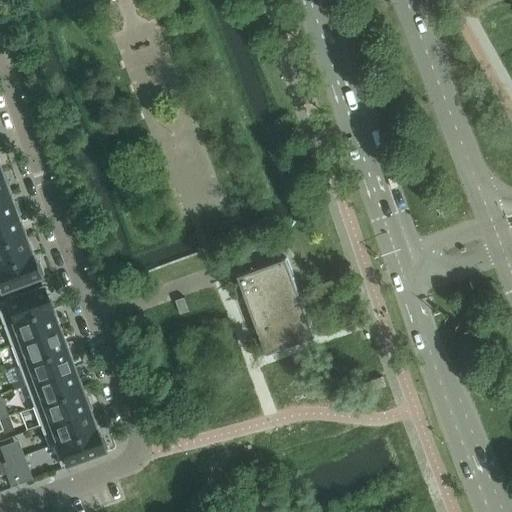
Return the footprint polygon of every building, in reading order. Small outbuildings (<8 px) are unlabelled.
[(134,49),(135,53),(141,50),(141,49),(144,47),(145,49),(151,47),(150,43),(149,43),(150,45),(145,47),(145,45),(139,47),(139,49),(135,51),(134,49)] [(0,197),(8,194),(5,186),(9,184),(5,173),(0,174),(0,197)] [(0,220),(20,213),(15,202),(12,203),(8,194),(0,197),(0,220)] [(0,243),(23,235),(16,215),(20,214),(20,213),(0,220),(0,243)] [(0,266),(32,255),(31,254),(23,235),(0,243),(0,266)] [(0,290),(43,274),(39,262),(35,263),(32,255),(0,266),(0,290)] [(239,276),(238,277),(245,296),(260,335),(266,354),(267,354),(267,355),(316,337),(315,336),(316,336),(287,258),(286,258),(238,276),(239,276)] [(51,307),(43,286),(0,302),(0,314),(4,325),(51,307)] [(190,311),(185,297),(176,300),(181,314),(190,311)] [(58,328),(51,309),(51,308),(51,307),(4,325),(11,345),(58,328)] [(65,348),(58,328),(11,345),(19,365),(65,348)] [(73,368),(65,348),(19,365),(26,386),(73,368)] [(80,389),(73,368),(26,386),(34,406),(80,389)] [(383,376),(360,384),(364,394),(386,386),(383,376)] [(91,408),(87,396),(83,397),(80,389),(34,406),(41,426),(91,408)] [(96,429),(96,428),(95,428),(88,410),(92,408),(91,408),(41,426),(49,446),(96,429)] [(107,449),(103,436),(99,438),(96,429),(49,446),(49,447),(54,446),(61,466),(107,449)] [(6,462),(14,459),(10,448),(2,451),(6,462)] [(10,484),(21,480),(14,459),(6,462),(6,463),(3,464),(10,484)]
